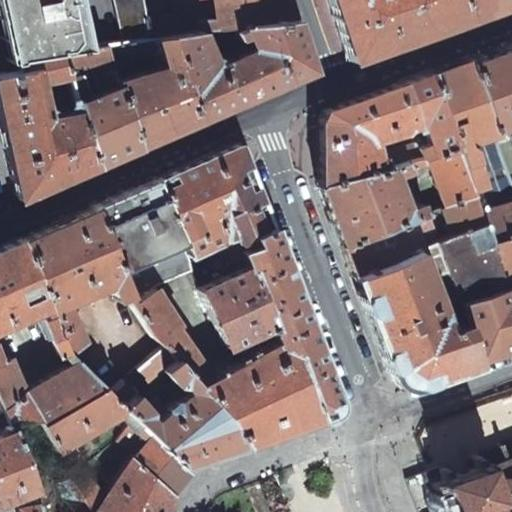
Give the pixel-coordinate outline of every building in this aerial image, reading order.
[(0,0),(0,41),(4,60),(14,58),(58,51),(79,47),(67,0),(0,0)] [(110,0),(120,41),(145,37),(148,37),(145,17),(141,0),(110,0)] [(181,0),(182,13),(185,32),(196,31),(199,30),(197,18),(217,15),(212,0),(181,0)] [(197,18),(199,30),(226,26),(238,25),(291,19),(292,18),(286,0),(212,0),(217,15),(197,18)] [(430,28),(503,2),(502,0),(326,0),(346,57),(347,58),(430,28)] [(145,17),(148,37),(151,36),(165,34),(185,32),(182,13),(145,17)] [(165,34),(190,120),(234,101),(306,69),(306,67),(291,19),(238,25),(247,46),(236,51),(211,62),(196,31),(185,32),(165,34)] [(226,26),(236,51),(247,46),(238,25),(226,26)] [(113,87),(131,145),(165,131),(190,120),(165,34),(151,36),(154,51),(158,65),(131,73),(111,79),(113,87)] [(101,44),(107,65),(133,58),(154,51),(151,36),(148,37),(145,37),(120,41),(101,44)] [(511,39),(502,43),(511,69),(511,39)] [(511,133),(508,135),(511,144),(511,69),(502,43),(480,51),(464,57),(490,127),(504,122),(511,119),(511,133)] [(58,51),(65,76),(74,74),(101,70),(108,68),(107,65),(101,44),(79,47),(58,51)] [(0,138),(6,165),(13,195),(15,196),(53,179),(91,163),(72,99),(71,96),(70,97),(65,98),(66,102),(60,107),(49,110),(40,104),(36,83),(62,77),(63,76),(65,76),(58,51),(14,58),(16,68),(0,71),(0,138)] [(480,220),(487,240),(511,231),(511,187),(490,127),(464,57),(434,68),(426,71),(453,146),(470,192),(480,220)] [(108,68),(111,79),(131,73),(129,65),(135,63),(133,58),(107,65),(108,68)] [(101,70),(106,89),(113,87),(111,79),(108,68),(101,70)] [(316,156),(317,185),(381,167),(380,156),(370,158),(365,141),(405,129),(403,126),(411,123),(413,127),(418,125),(421,132),(411,135),(408,139),(408,142),(413,143),(416,156),(421,155),(453,146),(426,71),(370,91),(320,109),(316,120),(316,156)] [(71,96),(72,99),(81,97),(74,74),(65,76),(71,96)] [(60,86),(65,98),(70,97),(71,96),(65,76),(63,76),(62,77),(60,86)] [(72,99),(91,163),(101,158),(131,145),(113,87),(106,89),(81,97),(72,99)] [(380,156),(381,167),(403,161),(416,156),(413,143),(408,142),(383,150),(379,153),(380,156)] [(181,241),(186,254),(217,240),(224,259),(229,257),(237,253),(235,248),(249,242),(246,234),(267,226),(238,147),(236,144),(235,143),(232,143),(188,162),(152,178),(181,241)] [(436,193),(440,204),(470,192),(453,146),(421,155),(424,161),(436,193)] [(329,217),(338,244),(405,218),(421,211),(418,202),(403,207),(391,175),(405,169),(405,168),(424,161),(421,155),(416,156),(403,161),(381,167),(317,185),(329,217)] [(90,205),(115,269),(181,241),(152,178),(119,193),(90,205)] [(437,230),(440,237),(449,232),(480,220),(470,192),(440,204),(442,210),(447,226),(437,230)] [(45,303),(47,307),(117,276),(115,269),(90,205),(52,222),(17,238),(45,303)] [(345,261),(349,274),(416,246),(408,227),(424,220),(421,211),(405,218),(338,244),(345,261)] [(469,326),(458,296),(501,280),(487,240),(480,220),(449,232),(440,237),(416,246),(349,274),(364,313),(389,379),(403,385),(438,372),(472,359),(460,329),(469,326)] [(266,326),(272,340),(292,343),(319,416),(326,413),(330,411),(333,407),(334,403),(334,398),(299,308),(267,226),(246,234),(249,242),(235,248),(237,253),(242,266),(265,324),(266,326)] [(511,231),(487,240),(501,280),(511,276),(511,231)] [(0,323),(40,306),(45,303),(17,238),(0,244),(0,323)] [(117,276),(125,297),(188,269),(186,254),(181,241),(115,269),(117,276)] [(229,257),(234,270),(242,266),(237,253),(229,257)] [(194,288),(220,344),(262,325),(263,327),(266,326),(265,324),(242,266),(234,270),(194,288)] [(511,345),(511,276),(501,280),(458,296),(469,326),(460,329),(472,359),(511,345)] [(181,364),(195,383),(208,376),(174,327),(177,325),(152,287),(129,302),(149,335),(159,344),(173,357),(181,364)] [(58,332),(47,307),(45,303),(40,306),(43,314),(38,315),(45,331),(48,337),(58,332)] [(35,319),(43,338),(48,337),(45,331),(38,315),(43,314),(40,306),(35,319)] [(106,393),(74,359),(66,352),(58,332),(48,337),(43,338),(55,355),(60,353),(67,362),(20,389),(0,400),(0,404),(2,408),(6,419),(36,419),(54,448),(115,412),(122,408),(119,405),(106,393)] [(195,383),(242,443),(319,416),(292,343),(272,340),(208,376),(195,383)] [(159,344),(133,369),(145,381),(147,384),(162,371),(160,369),(173,357),(159,344)] [(0,400),(20,389),(5,355),(0,356),(0,400)] [(148,433),(182,465),(183,464),(212,454),(242,443),(195,383),(181,364),(173,357),(160,369),(162,371),(170,380),(172,384),(178,386),(181,390),(171,398),(161,407),(151,416),(147,412),(147,409),(135,394),(133,393),(119,405),(122,408),(137,423),(148,433)] [(147,412),(151,416),(161,407),(171,398),(181,390),(178,386),(172,384),(170,380),(162,371),(147,384),(145,381),(133,369),(106,393),(119,405),(133,393),(135,394),(147,409),(147,412)] [(0,499),(13,494),(31,487),(6,419),(2,408),(0,409),(0,499)] [(115,412),(124,423),(130,429),(137,423),(122,408),(115,412)] [(114,439),(132,452),(144,438),(148,433),(137,423),(130,429),(124,423),(114,439)] [(89,511),(142,511),(165,511),(166,511),(168,500),(169,495),(171,491),(188,470),(188,469),(183,464),(182,465),(148,433),(144,438),(132,452),(127,458),(102,495),(89,511)] [(511,511),(511,456),(505,459),(499,442),(494,444),(501,461),(489,465),(488,461),(480,463),(476,453),(468,455),(472,466),(460,471),(446,476),(442,465),(435,467),(438,478),(428,482),(431,489),(439,487),(444,498),(442,500),(440,505),(442,510),(441,511),(440,511),(511,511)] [(73,484),(88,511),(89,511),(102,495),(86,475),(73,484)] [(13,494),(18,506),(36,503),(31,487),(13,494)] [(16,511),(39,511),(36,503),(18,506),(16,507),(16,511)]
